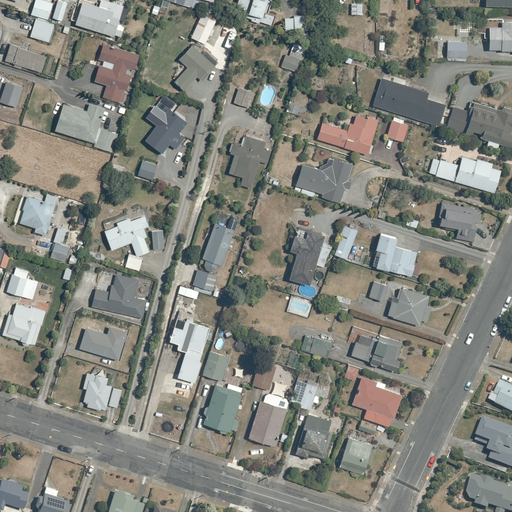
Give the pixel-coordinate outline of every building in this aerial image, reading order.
[(53,3),(44,0),(35,0),(31,14),(48,19),(53,3)] [(124,6),(109,1),(109,0),(100,0),(98,6),(83,1),(76,24),(114,36),(124,6)] [(154,0),(151,12),(158,14),(159,12),(167,14),(171,3),(177,5),(178,0),(154,0)] [(270,0),(252,0),(251,0),(237,0),(235,9),(248,13),(261,17),(263,11),(267,12),(270,0)] [(216,20),(202,13),(191,37),(205,44),(216,20)] [(302,30),(303,16),(283,16),(283,29),(302,30)] [(55,24),(35,18),(30,36),(50,42),(55,24)] [(511,28),(491,27),(489,49),(511,50),(511,28)] [(447,60),(468,60),(468,40),(447,40),(447,60)] [(24,47),(10,42),(4,60),(42,72),(47,56),(24,48),(24,47)] [(138,54),(103,43),(98,59),(101,59),(94,80),(107,84),(103,96),(123,103),(138,54)] [(203,54),(192,44),(179,58),(188,67),(175,81),(184,90),(197,76),(202,80),(217,63),(205,52),(203,54)] [(299,58),(284,54),(280,66),(295,71),(299,58)] [(255,66),(242,64),(234,103),(253,107),(256,91),(251,90),(255,66)] [(429,92),(382,77),(373,105),(439,126),(446,105),(426,99),(429,92)] [(187,122),(159,100),(147,116),(158,125),(146,140),(163,153),(169,144),(176,148),(185,137),(179,132),(187,122)] [(472,112),(453,107),(447,127),(467,132),(488,138),(486,144),(498,147),(499,142),(511,145),(511,112),(474,102),(472,112)] [(105,108),(90,103),(88,111),(65,104),(56,130),(95,143),(94,145),(112,151),(118,133),(99,127),(105,108)] [(378,120),(353,112),(348,129),(322,121),(317,138),(368,154),(378,120)] [(408,125),(391,120),(386,136),(403,141),(408,125)] [(264,140),(248,136),(246,145),(233,142),(230,152),(235,154),(230,173),(243,176),(241,184),(252,187),(259,161),(268,163),(271,151),(268,150),(269,145),(263,143),(264,140)] [(477,160),(462,155),(458,165),(433,157),(428,172),(494,193),(501,169),(491,166),(492,163),(477,158),(477,160)] [(320,198),(321,196),(340,202),(344,187),(348,188),(350,180),(347,179),(352,163),(330,156),(325,171),(303,164),(297,185),(301,186),(300,192),(320,198)] [(157,164),(142,159),(137,174),(153,179),(157,164)] [(50,224),(57,199),(58,196),(47,193),(45,201),(27,196),(20,223),(36,227),(35,232),(47,235),(48,229),(50,229),(51,226),(51,225),(50,224)] [(482,210),(441,202),(438,223),(458,227),(457,237),(474,240),(477,222),(480,222),(482,210)] [(140,254),(149,251),(144,237),(148,235),(145,227),(149,226),(145,214),(141,215),(139,210),(138,206),(124,211),(126,216),(103,223),(105,229),(112,249),(132,242),(136,253),(129,252),(125,266),(139,270),(143,255),(140,254)] [(206,259),(203,268),(199,266),(191,288),(211,295),(219,273),(215,272),(218,263),(221,264),(234,229),(238,218),(227,215),(224,225),(215,222),(202,258),(206,259)] [(419,220),(407,216),(404,224),(417,228),(419,220)] [(347,259),(358,230),(344,224),(333,254),(347,259)] [(324,267),(327,254),(329,255),(332,245),(328,244),(322,242),(324,233),(297,226),(295,234),(291,250),(298,251),(290,279),(310,284),(315,265),(324,267)] [(53,242),(54,242),(50,257),(66,261),(69,247),(63,245),(67,229),(57,227),(53,242)] [(163,230),(152,230),(153,249),(165,248),(163,230)] [(381,234),(372,265),(374,265),(410,276),(417,251),(396,245),(399,237),(381,232),(381,234)] [(12,254),(5,252),(0,266),(7,268),(12,254)] [(78,255),(70,253),(68,262),(75,265),(78,255)] [(14,274),(12,273),(6,290),(32,299),(38,281),(26,278),(28,270),(17,267),(14,274)] [(72,268),(66,267),(63,280),(70,281),(72,268)] [(138,278),(116,273),(112,291),(97,288),(93,306),(143,317),(147,299),(134,297),(138,278)] [(388,284),(373,280),(368,296),(383,300),(388,284)] [(189,303),(192,292),(185,290),(186,286),(179,284),(175,299),(189,303)] [(430,295),(399,285),(389,315),(420,325),(422,319),(427,321),(431,307),(427,305),(430,295)] [(351,300),(336,295),(332,306),(347,311),(351,300)] [(3,334),(24,340),(23,344),(28,345),(29,342),(36,344),(46,311),(16,302),(9,323),(7,322),(3,334)] [(179,377),(196,382),(206,341),(210,327),(206,326),(185,320),(183,328),(174,326),(170,341),(179,343),(177,349),(186,351),(179,377)] [(128,331),(110,326),(108,333),(87,326),(81,348),(119,359),(128,331)] [(332,339),(304,331),(298,349),(327,357),(332,339)] [(352,357),(386,367),(397,371),(401,359),(398,358),(402,346),(359,333),(353,353),(352,357)] [(278,362),(282,349),(264,344),(252,386),(270,391),(278,362)] [(222,378),(229,380),(231,372),(225,370),(229,354),(211,349),(203,374),(218,379),(221,380),(222,378)] [(358,368),(348,365),(345,376),(355,380),(358,368)] [(108,410),(109,405),(118,407),(122,388),(112,386),(107,385),(108,377),(87,373),(84,387),(87,388),(84,402),(87,403),(86,405),(92,407),(108,410)] [(363,417),(386,425),(390,426),(393,418),(394,418),(402,394),(384,388),(386,383),(362,375),(353,403),(367,408),(363,417)] [(317,385),(297,379),(290,403),(310,409),(312,401),(318,403),(320,396),(314,395),(317,385)] [(511,385),(501,380),(496,391),(494,389),(489,399),(493,401),(511,410),(511,385)] [(204,423),(219,428),(218,431),(230,434),(231,430),(232,428),(234,429),(237,420),(234,419),(242,393),(244,387),(229,382),(228,382),(227,387),(217,384),(216,384),(204,423)] [(288,435),(279,432),(289,400),(263,392),(249,437),(275,445),(277,439),(286,442),(288,435)] [(310,453),(324,457),(326,458),(333,434),(329,433),(333,421),(326,419),(308,413),(296,453),(309,456),(310,453)] [(511,427),(485,417),(476,443),(490,448),(490,450),(493,451),(490,458),(511,466),(511,427)] [(385,428),(362,420),(359,430),(374,435),(376,429),(383,432),(385,428)] [(341,466),(352,469),(350,476),(363,479),(365,470),(372,443),(348,437),(341,466)] [(511,486),(475,473),(466,496),(477,500),(476,503),(489,508),(491,504),(498,507),(496,511),(505,511),(506,509),(511,511),(511,486)] [(5,502),(24,508),(29,492),(21,490),(23,484),(0,478),(0,479),(0,508),(3,510),(5,502)] [(107,511),(141,511),(145,501),(115,491),(107,511)] [(37,511),(65,511),(69,501),(43,493),(37,511)]
